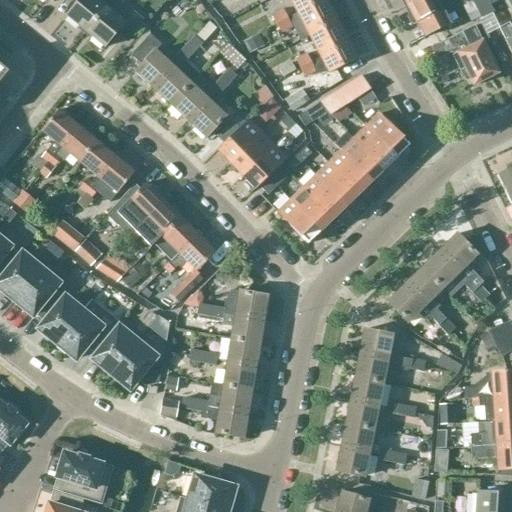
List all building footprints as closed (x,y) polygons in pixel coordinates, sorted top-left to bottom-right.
[(74,0),(78,3),(66,18),(85,34),(112,0),(97,0),(96,1),(94,0),(74,0)] [(123,4),(118,0),(112,0),(85,34),(104,50),(116,35),(125,42),(142,21),(133,14),(124,24),(114,15),(123,4)] [(324,0),(323,0),(290,0),(298,14),(324,0)] [(298,14),(305,27),(308,34),(334,20),(324,0),(298,14)] [(420,0),(407,7),(410,14),(407,15),(406,18),(409,25),(413,26),(415,24),(416,25),(417,25),(424,38),(450,25),(444,14),(460,5),(457,0),(420,0)] [(472,0),(470,1),(476,13),(480,20),(493,13),(499,25),(506,21),(501,9),(493,13),(487,0),(472,0)] [(164,35),(182,18),(171,7),(153,24),(164,35)] [(273,17),(277,25),(287,20),(282,11),(273,17)] [(291,28),(287,20),(277,25),(282,33),(291,28)] [(345,40),(334,20),(308,34),(315,47),(304,53),(306,56),(296,61),(298,65),(345,40)] [(511,57),(511,31),(509,25),(499,30),(506,43),(505,43),(511,57)] [(457,53),(456,54),(473,87),(498,75),(475,27),(439,45),(444,56),(455,50),(457,53)] [(152,90),(173,68),(155,52),(161,46),(150,35),(131,56),(142,66),(134,74),(152,90)] [(185,48),(192,54),(202,45),(195,38),(185,48)] [(356,60),(345,40),(298,65),(305,78),(315,72),(319,80),(356,60)] [(180,61),(173,68),(152,90),(169,107),(197,77),(199,75),(185,62),(192,54),(185,48),(176,58),(180,61)] [(0,83),(9,73),(0,65),(0,83)] [(230,70),(220,80),(227,86),(237,76),(230,70)] [(211,89),(197,77),(169,107),(187,124),(208,101),(215,93),(218,96),(227,86),(220,80),(211,89)] [(362,77),(337,93),(346,107),(357,99),(370,91),(362,77)] [(293,113),(309,102),(301,90),(285,101),(293,113)] [(214,108),(222,100),(218,96),(215,93),(208,101),(187,124),(204,140),(226,118),(214,108)] [(337,93),(321,103),(330,116),(346,107),(337,93)] [(320,103),(313,108),(306,112),(313,123),(326,114),(320,103)] [(30,166),(39,174),(77,127),(68,120),(69,118),(63,112),(61,114),(58,112),(41,132),(54,143),(41,159),(38,156),(30,166)] [(306,112),(298,117),(305,128),(313,123),(306,112)] [(378,115),(366,127),(396,159),(408,147),(402,140),(378,115)] [(289,133),(295,127),(288,119),(281,125),(289,133)] [(217,152),(230,165),(262,134),(249,121),(217,152)] [(86,135),(77,127),(39,174),(45,179),(54,169),(60,161),(63,163),(69,155),(79,163),(96,143),(93,140),(95,138),(88,133),(86,135)] [(396,159),(366,127),(353,140),(383,171),(396,159)] [(347,133),(334,146),(340,152),(370,183),(383,171),(353,140),(347,133)] [(274,147),(262,134),(230,165),(242,178),(274,147)] [(286,135),(274,147),(242,178),(255,191),(259,187),(287,160),(278,151),(283,147),(288,147),(292,144),(291,140),(286,135)] [(98,145),(96,143),(79,163),(98,179),(115,158),(105,150),(107,149),(100,143),(98,145)] [(306,147),(295,158),(301,164),(312,154),(306,147)] [(328,164),(327,165),(357,196),(358,196),(370,183),(340,152),(328,164)] [(98,179),(93,185),(85,195),(91,200),(97,193),(110,204),(134,174),(130,171),(132,169),(125,164),(124,166),(115,158),(98,179)] [(301,164),(295,158),(288,165),(294,171),(301,164)] [(357,196),(327,165),(314,177),(344,209),(357,196)] [(511,169),(497,177),(511,206),(511,205),(511,169)] [(280,173),(270,182),(276,188),(286,179),(280,173)] [(3,177),(0,181),(0,193),(7,199),(11,195),(9,194),(15,186),(3,177)] [(344,209),(314,177),(301,189),(332,221),(344,209)] [(85,195),(93,185),(87,179),(78,190),(85,195)] [(276,188),(270,182),(262,190),(268,196),(276,188)] [(150,186),(149,187),(146,185),(140,191),(135,185),(107,215),(129,236),(130,235),(163,202),(155,193),(156,192),(150,186)] [(332,221),(301,189),(289,202),(319,233),(332,221)] [(22,191),(12,203),(27,215),(37,204),(22,191)] [(163,202),(130,235),(136,241),(140,237),(151,248),(162,238),(180,220),(178,217),(179,215),(173,209),(171,211),(163,202)] [(319,233),(289,202),(277,213),(307,244),(319,233)] [(0,210),(0,219),(1,221),(9,211),(3,206),(0,210)] [(15,216),(9,211),(1,221),(7,225),(15,216)] [(51,233),(72,250),(83,237),(62,220),(51,233)] [(158,264),(164,270),(197,237),(188,228),(190,226),(184,220),(183,222),(180,220),(162,238),(172,249),(158,264)] [(456,236),(438,252),(459,274),(466,281),(462,285),(472,294),(479,288),(483,284),(466,267),(476,257),(456,236)] [(205,245),(197,237),(164,270),(169,275),(178,267),(180,269),(186,263),(194,271),(169,295),(178,304),(202,280),(195,273),(214,254),(211,252),(213,250),(207,243),(205,245)] [(0,260),(10,249),(0,241),(0,260)] [(75,253),(90,267),(91,266),(95,269),(106,257),(103,253),(102,255),(86,241),(75,253)] [(0,263),(0,271),(19,244),(15,242),(0,263)] [(57,249),(51,244),(43,253),(49,258),(57,249)] [(63,254),(57,249),(49,258),(55,263),(63,254)] [(459,274),(438,252),(421,269),(442,290),(452,281),(459,288),(462,285),(466,281),(459,274)] [(39,270),(21,255),(0,279),(0,289),(14,301),(39,270)] [(129,271),(108,257),(95,270),(116,283),(129,271)] [(421,269),(404,286),(451,334),(456,329),(437,309),(439,306),(433,300),(442,290),(421,269)] [(39,270),(14,301),(33,316),(58,285),(39,270)] [(132,270),(121,281),(130,290),(141,280),(132,270)] [(104,287),(98,282),(90,292),(97,297),(104,287)] [(451,334),(404,286),(387,302),(408,324),(419,313),(428,323),(431,321),(447,338),(451,334)] [(488,297),(479,288),(472,294),(482,304),(488,297)] [(263,323),(267,298),(231,291),(228,307),(225,307),(224,310),(223,317),(263,323)] [(83,314),(64,298),(38,329),(57,345),(83,314)] [(196,317),(210,319),(211,308),(198,306),(197,312),(196,317)] [(224,310),(211,308),(210,319),(223,321),(221,328),(232,330),(230,342),(259,346),(263,323),(223,317),(224,310)] [(477,327),(485,319),(476,309),(468,317),(477,327)] [(111,337),(83,314),(57,345),(76,360),(87,347),(96,355),(111,337)] [(157,319),(151,314),(143,323),(149,328),(157,319)] [(188,322),(177,321),(176,330),(189,332),(190,324),(188,324),(188,322)] [(511,336),(511,330),(508,323),(488,333),(494,345),(511,336)] [(118,329),(111,337),(96,355),(92,359),(111,375),(137,344),(118,329)] [(363,331),(358,355),(397,363),(396,367),(398,368),(409,370),(411,361),(399,359),(400,351),(389,349),(392,337),(363,331)] [(511,351),(511,336),(494,345),(500,358),(511,351)] [(230,342),(226,365),(255,370),(259,346),(230,342)] [(155,359),(137,344),(111,375),(130,390),(155,359)] [(189,364),(202,366),(204,356),(190,354),(189,364)] [(397,363),(358,355),(354,378),(382,384),(385,373),(396,375),(398,368),(396,367),(397,363)] [(217,358),(204,356),(202,366),(215,368),(217,358)] [(424,363),(411,361),(409,370),(422,373),(424,363)] [(255,370),(226,365),(222,389),(252,393),(255,370)] [(511,372),(489,374),(475,385),(475,387),(464,388),(464,400),(471,400),(511,396),(511,372)] [(382,384),(354,378),(349,401),(378,407),(382,384)] [(252,393),(222,389),(220,400),(210,399),(208,405),(209,405),(209,410),(248,417),(252,393)] [(484,423),(493,423),(511,421),(511,396),(471,400),(472,408),(483,407),(484,423)] [(179,403),(162,400),(160,417),(182,425),(183,419),(176,418),(179,403)] [(181,411),(195,413),(196,403),(183,401),(181,411)] [(378,407),(349,401),(344,426),(373,432),(378,407)] [(208,405),(196,403),(195,413),(202,414),(201,421),(217,423),(215,436),(244,440),(248,417),(209,410),(209,405),(208,405)] [(387,415),(400,417),(402,406),(389,403),(387,415)] [(5,410),(0,405),(0,443),(3,440),(9,445),(25,426),(14,416),(15,414),(7,407),(5,410)] [(416,409),(402,406),(400,417),(414,420),(416,409)] [(494,435),(485,435),(455,437),(456,449),(470,448),(470,449),(511,446),(511,421),(493,423),(494,435)] [(377,461),(391,464),(393,454),(380,452),(381,446),(371,444),(373,432),(344,426),(340,449),(369,454),(379,456),(377,461)] [(383,440),(382,451),(409,453),(410,441),(383,440)] [(511,446),(470,449),(471,460),(495,459),(496,472),(511,470),(511,446)] [(364,477),(369,454),(340,449),(335,471),(364,477)] [(170,450),(163,471),(177,476),(184,454),(170,450)] [(77,458),(63,454),(56,478),(64,480),(60,492),(101,504),(111,469),(88,462),(89,459),(78,456),(77,458)] [(406,457),(393,454),(391,464),(404,466),(406,457)] [(233,489),(195,477),(188,501),(227,511),(227,509),(229,510),(233,498),(231,498),(233,489)] [(410,499),(425,502),(429,483),(414,480),(410,499)] [(334,511),(366,511),(369,502),(340,494),(334,511)] [(511,511),(511,496),(477,494),(475,511),(511,511)] [(56,507),(48,505),(45,511),(78,511),(81,503),(59,496),(56,507)] [(226,511),(227,511),(188,501),(184,511),(226,511)] [(434,502),(433,511),(441,511),(443,503),(434,502)]
